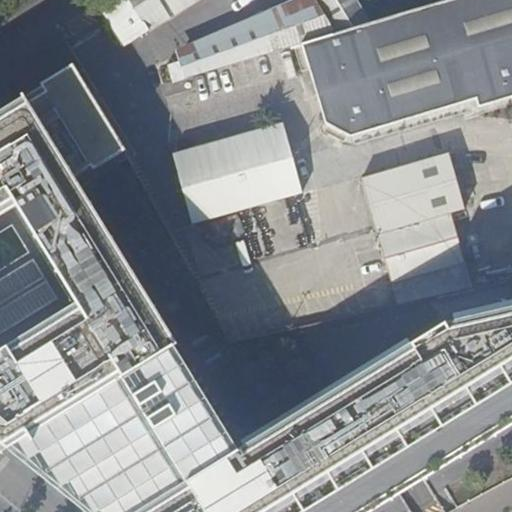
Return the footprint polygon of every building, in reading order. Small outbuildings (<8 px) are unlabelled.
[(371,24),(356,0),(100,0),(116,26),(123,38),(126,43),(196,0),(316,0),(337,34),(348,31),(371,24)] [(181,57),(186,79),(287,49),(337,34),(316,0),(181,57)] [(337,34),(287,49),(287,51),(298,47),(321,127),(346,140),(471,103),(474,111),(511,99),(511,0),(453,0),(371,24),(348,31),(337,34)] [(116,26),(112,28),(119,40),(123,38),(116,26)] [(77,73),(28,103),(74,177),(123,147),(77,73)] [(367,511),(398,494),(338,395),(244,452),(241,447),(233,452),(171,349),(178,344),(83,187),(80,188),(74,177),(28,103),(0,120),(0,442),(86,511),(367,511)] [(184,193),(295,162),(285,126),(284,122),(173,153),(184,193)] [(393,284),(465,264),(452,215),(466,211),(451,155),(364,181),(393,284)] [(305,196),(295,162),(184,193),(194,226),(305,196)] [(399,307),(473,291),(465,264),(393,284),(399,307)] [(361,381),(338,395),(399,493),(422,479),(511,423),(511,343),(472,368),(445,324),(410,344),(413,349),(361,381)]
